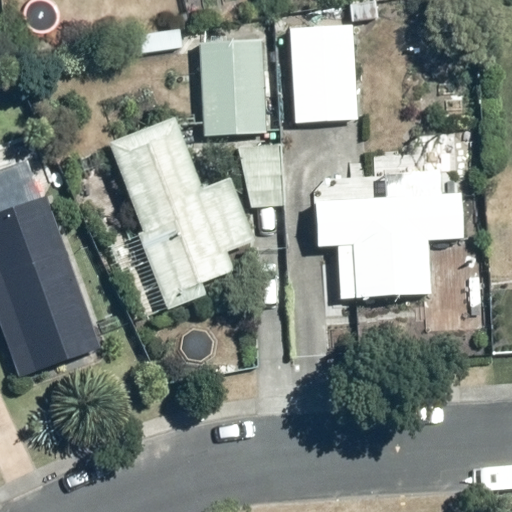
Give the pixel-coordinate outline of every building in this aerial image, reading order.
[(344,20),(281,26),(290,122),(353,117),(344,20)] [(137,29),(138,55),(200,53),(203,135),(266,133),(264,78),(273,78),(271,40),(181,43),(180,27),(137,29)] [(164,117),(105,141),(139,225),(127,230),(160,310),(201,293),(197,283),(228,270),(221,253),(251,241),(225,177),(200,188),(192,167),(204,162),(197,146),(190,148),(182,130),(171,134),(164,117)] [(234,143),(246,208),(286,207),(283,141),(234,143)] [(0,329),(17,374),(93,346),(25,163),(0,172),(0,329)] [(481,236),(466,236),(465,192),(412,194),(411,177),(383,178),(383,189),(382,195),(308,197),(309,248),(335,248),(337,299),(424,294),(425,317),(444,333),(485,332),(481,236)]
